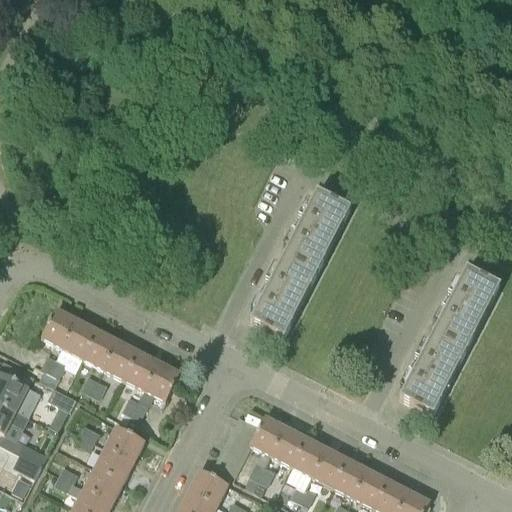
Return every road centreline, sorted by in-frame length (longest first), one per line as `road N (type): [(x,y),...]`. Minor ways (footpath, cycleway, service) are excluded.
road 1 (residential): [(362,425),(449,254),(447,241),(440,227),(317,163),(302,170),(213,349)]
road 2 (residential): [(213,349),(45,263)]
road 3 (residential): [(151,511),(230,358)]
road 4 (residential): [(362,425),(230,358)]
road 5 (residential): [(470,482),(362,425)]
